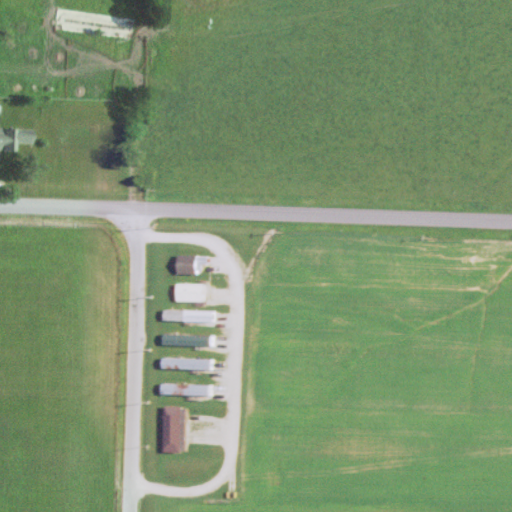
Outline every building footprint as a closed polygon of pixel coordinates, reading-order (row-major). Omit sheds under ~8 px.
[(53,29),(132,40),(135,17),(56,7),(53,29)] [(14,143),(29,143),(30,130),(0,128),(0,151),(13,152),(14,143)] [(200,255),(179,255),(179,273),(200,273),(200,255)] [(212,285),(176,280),(175,289),(211,294),(212,285)] [(168,315),(218,320),(219,311),(169,305),(168,315)] [(207,336),(170,333),(169,341),(206,345),(207,336)] [(202,361),(169,355),(167,365),(201,370),(202,361)] [(166,451),(187,451),(187,406),(166,406),(166,451)]
